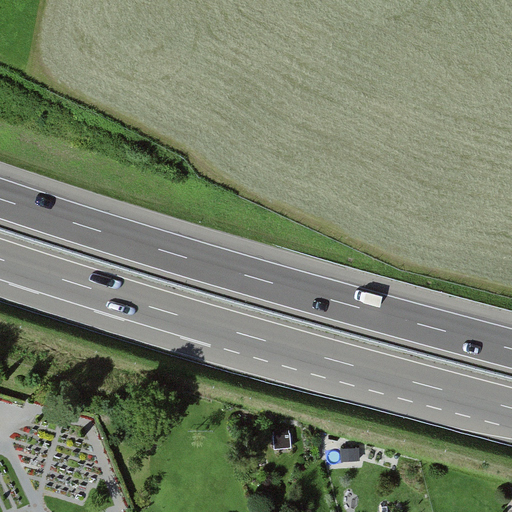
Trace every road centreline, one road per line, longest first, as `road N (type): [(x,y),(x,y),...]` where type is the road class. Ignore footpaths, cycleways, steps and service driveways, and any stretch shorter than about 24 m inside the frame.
road 1 (motorway): [(511,348),(0,197)]
road 2 (motorway): [(0,260),(511,409)]
